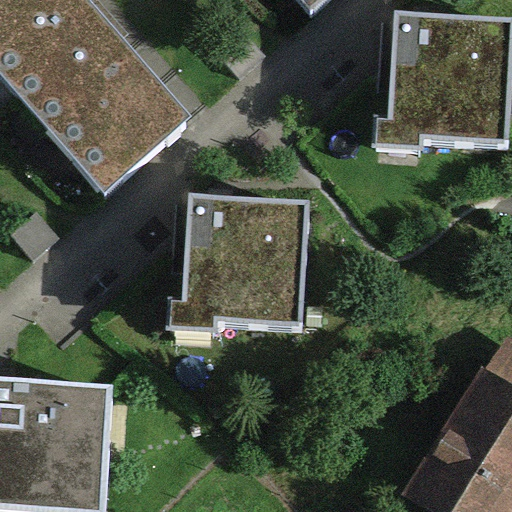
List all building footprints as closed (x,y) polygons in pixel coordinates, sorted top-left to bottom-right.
[(0,0),(0,89),(101,205),(184,133),(70,0),(0,0)] [(291,0),(307,17),(326,0),(291,0)] [(441,142),(442,130),(511,134),(511,11),(411,6),(405,109),(392,109),(391,139),(441,142)] [(234,317),(235,306),(319,310),(324,192),(204,186),(199,285),(185,285),(184,315),(234,317)] [(414,511),(511,511),(511,347),(507,344),(407,507),(414,511)] [(130,378),(3,371),(0,423),(0,497),(123,504),(130,378)]
